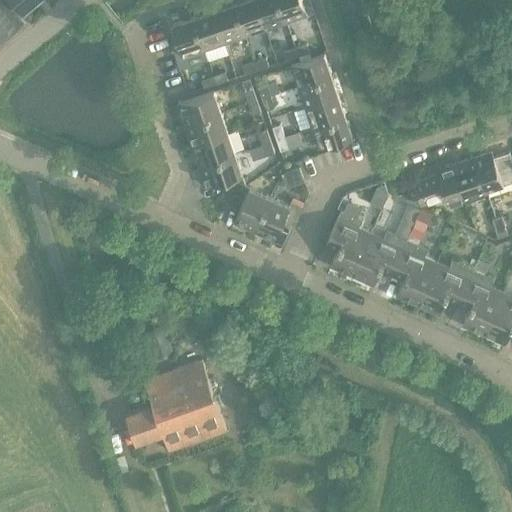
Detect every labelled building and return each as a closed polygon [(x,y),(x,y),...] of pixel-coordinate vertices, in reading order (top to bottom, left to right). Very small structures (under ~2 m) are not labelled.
[(0,0),(0,40),(25,20),(8,0),(0,0)] [(11,0),(24,14),(36,3),(40,0),(11,0)] [(256,0),(243,0),(235,3),(246,36),(266,29),(256,0)] [(279,0),(256,0),(266,29),(287,22),(279,0)] [(302,0),(279,0),(287,22),(308,15),(302,0)] [(235,3),(214,10),(226,43),(246,36),(235,3)] [(214,10),(194,17),(205,50),(226,43),(214,10)] [(205,50),(194,17),(173,24),(184,57),(205,50)] [(308,44),(296,48),(298,56),(310,52),(308,44)] [(298,56),(296,48),(284,52),(287,60),(298,56)] [(291,65),(298,86),(332,75),(325,54),(291,65)] [(267,58),(255,62),(257,70),(269,66),(267,58)] [(257,70),(255,62),(243,66),(246,74),(257,70)] [(226,71),(214,76),(217,84),(228,80),(226,71)] [(332,75),(298,86),(305,106),(339,95),(332,75)] [(217,84),(214,76),(202,80),(205,88),(217,84)] [(259,86),(263,98),(271,95),(267,83),(259,86)] [(245,91),(249,103),(257,100),(253,88),(245,91)] [(178,103),(185,124),(222,112),(214,91),(178,103)] [(271,95),(263,98),(267,110),(275,107),(271,95)] [(339,95),(305,106),(312,127),(346,116),(339,95)] [(257,100),(249,103),(253,115),(261,112),(257,100)] [(222,112),(185,124),(192,145),(228,133),(222,112)] [(346,116),(312,127),(319,148),(353,137),(346,116)] [(273,127),(277,139),(285,136),(281,124),(273,127)] [(259,132),(263,144),(271,141),(267,129),(259,132)] [(228,133),(192,145),(199,165),(235,153),(228,133)] [(285,136),(277,139),(281,151),(289,148),(285,136)] [(271,141),(263,144),(267,156),(275,153),(271,141)] [(492,151),(475,157),(487,191),(511,182),(511,158),(510,151),(494,157),(492,151)] [(235,153),(199,165),(206,186),(220,182),(224,193),(227,203),(240,209),(234,222),(255,231),(270,196),(246,185),(235,153)] [(475,157),(454,164),(465,198),(487,191),(475,157)] [(465,198),(454,164),(437,170),(439,175),(413,184),(406,197),(422,205),(425,199),(445,192),(449,204),(465,198)] [(270,196),(255,231),(275,240),(283,224),(294,229),(304,207),(291,201),(290,205),(270,196)] [(331,265),(352,275),(371,233),(359,227),(363,219),(341,209),(331,233),(326,245),(338,250),(331,265)] [(492,219),(495,228),(505,225),(502,215),(492,219)] [(417,218),(410,234),(422,239),(429,224),(417,218)] [(505,225),(495,228),(498,237),(508,234),(505,225)] [(371,233),(352,275),(374,284),(381,269),(392,274),(408,239),(387,230),(383,238),(371,233)] [(408,239),(392,274),(404,279),(397,295),(418,304),(437,262),(425,257),(429,248),(408,239)] [(437,262),(418,304),(439,314),(446,298),(458,304),(473,268),(453,259),(449,268),(437,262)] [(473,268),(458,304),(469,309),(462,324),(484,334),(503,291),(491,286),(494,278),(473,268)] [(511,295),(503,291),(484,334),(505,343),(511,328),(511,327),(511,295)] [(145,331),(155,358),(174,351),(165,325),(145,331)] [(184,339),(173,343),(176,351),(187,347),(184,339)] [(203,359),(145,379),(154,404),(127,414),(137,443),(164,433),(169,450),(227,430),(203,359)]
